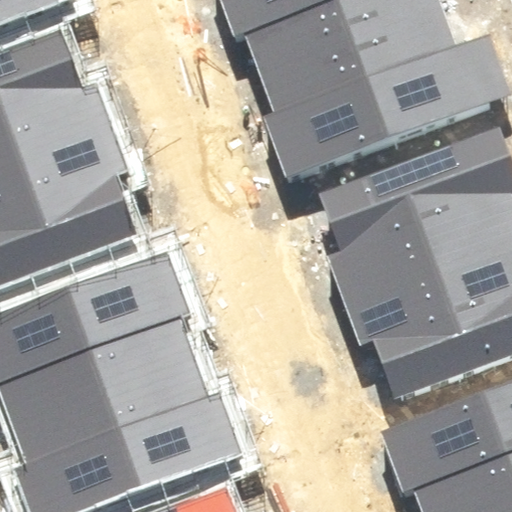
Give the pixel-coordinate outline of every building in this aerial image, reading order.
[(0,0),(0,15),(42,0),(0,0)] [(230,0),(275,124),(282,121),(300,171),(506,98),(485,39),(450,51),(431,0),(230,0)] [(0,280),(147,228),(97,86),(89,89),(72,39),(0,64),(0,280)] [(330,258),(357,340),(376,334),(396,393),(511,353),(511,147),(505,126),(320,188),(342,254),(330,258)] [(171,260),(0,319),(0,413),(22,474),(7,479),(18,511),(76,511),(254,450),(232,388),(197,400),(172,331),(194,323),(171,260)] [(404,483),(414,511),(511,511),(511,388),(393,431),(411,480),(404,483)] [(240,511),(232,487),(157,511),(240,511)]
